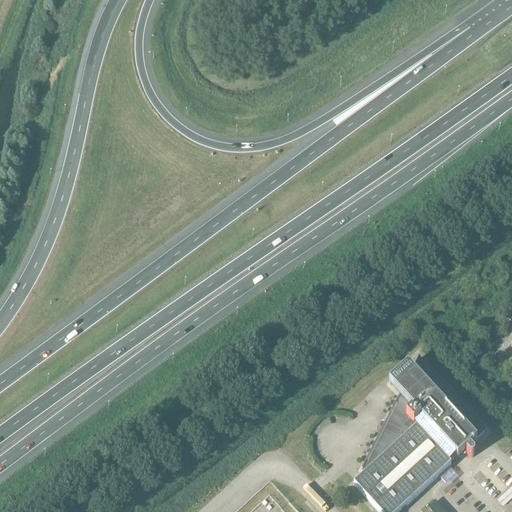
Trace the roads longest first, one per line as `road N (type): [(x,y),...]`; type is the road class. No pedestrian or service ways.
road 1 (motorway): [(0,466),(511,100)]
road 2 (motorway): [(0,435),(511,75)]
road 3 (motorway): [(475,32),(0,384)]
road 4 (motorway): [(475,32),(297,134),(268,146),(221,148),(189,136),(150,95),(137,48),(150,0)]
road 5 (motorway): [(118,0),(94,59),(51,232),(0,324)]
road 6 (unclassified): [(336,473),(379,403),(360,410),(349,433),(330,433),(328,450)]
road 7 (unclassified): [(309,494),(284,468),(264,469),(217,511)]
